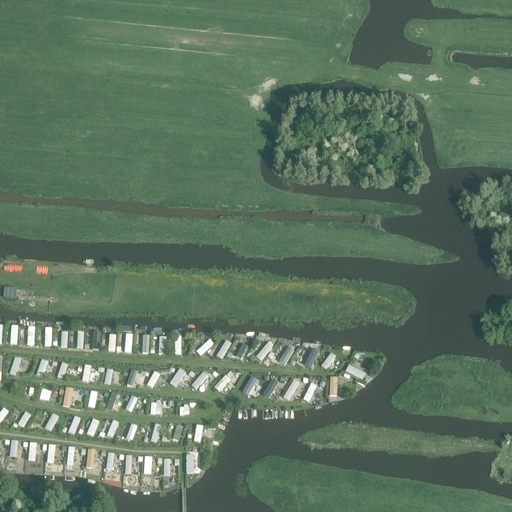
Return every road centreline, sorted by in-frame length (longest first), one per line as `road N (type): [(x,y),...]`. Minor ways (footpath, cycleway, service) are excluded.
road 1 (track): [(326,375),(0,349)]
road 2 (track): [(249,367),(240,389),(198,420),(69,412),(0,395)]
road 3 (track): [(224,403),(31,379),(0,385)]
